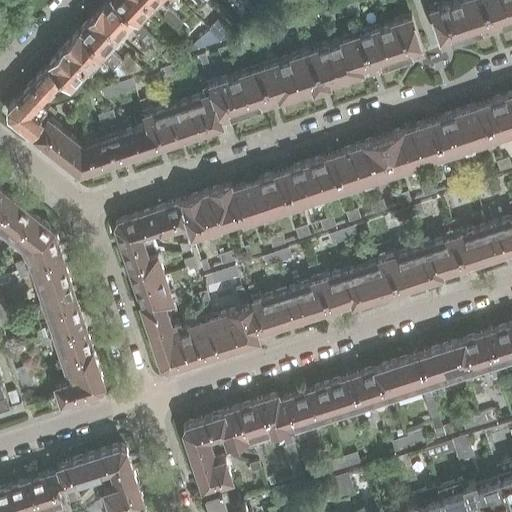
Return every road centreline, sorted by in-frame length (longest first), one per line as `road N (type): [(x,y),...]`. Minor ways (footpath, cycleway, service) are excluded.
road 1 (residential): [(511,67),(87,211)]
road 2 (residential): [(145,399),(511,283)]
road 3 (residential): [(87,211),(145,399)]
road 4 (residential): [(145,399),(0,446)]
